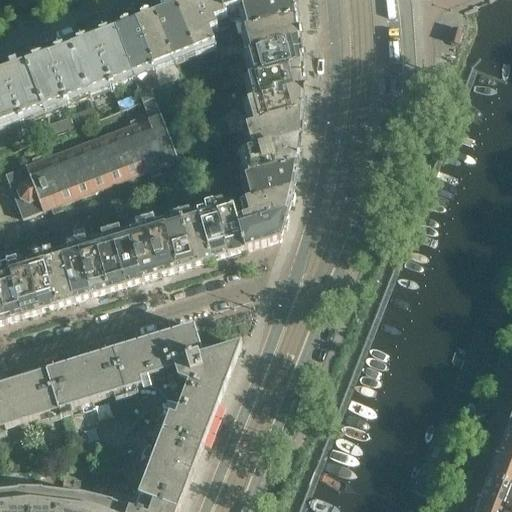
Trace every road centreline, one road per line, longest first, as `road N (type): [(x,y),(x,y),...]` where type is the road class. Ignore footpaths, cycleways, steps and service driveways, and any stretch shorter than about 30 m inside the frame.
road 1 (primary): [(254,511),(390,138),(399,74),(392,0)]
road 2 (residential): [(302,273),(0,364)]
road 3 (primary): [(334,0),(326,194),(302,273)]
road 4 (primary): [(302,273),(207,511)]
road 5 (residential): [(461,511),(511,383)]
road 6 (residential): [(0,46),(124,0)]
